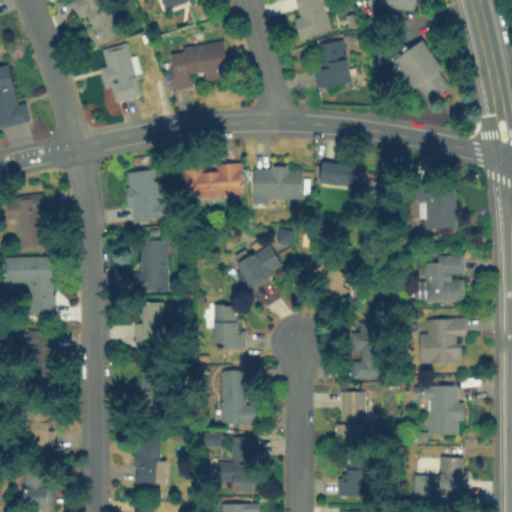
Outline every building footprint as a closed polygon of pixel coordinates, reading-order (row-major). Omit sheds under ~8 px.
[(72,0),(90,43),(113,34),(99,0),(72,0)] [(293,0),(297,13),(292,15),(298,36),(331,28),(323,0),(293,0)] [(315,85),(347,79),(340,37),(318,41),(321,63),(311,64),(315,85)] [(451,83),(421,37),(392,56),(422,102),(451,83)] [(138,94),(133,72),(139,70),(135,53),(129,55),(125,40),(101,46),(105,63),(98,64),(104,89),(112,87),(115,100),(138,94)] [(169,87),(192,84),(190,73),(202,72),(203,80),(226,76),(222,40),(164,47),(169,87)] [(0,63),(0,124),(29,120),(25,99),(14,101),(7,62),(0,63)] [(356,167),(323,156),(316,176),(350,187),(356,167)] [(183,162),(184,197),(240,196),(239,161),(183,162)] [(300,198),(300,163),(251,163),(251,197),(300,198)] [(160,216),(157,167),(123,169),(127,219),(160,216)] [(416,187),(417,217),(423,217),(423,225),(453,225),(452,186),(416,187)] [(6,217),(17,216),(19,246),(44,245),(42,192),(5,194),(6,217)] [(165,237),(140,237),(140,270),(132,270),(132,289),(165,289),(165,237)] [(280,266),(265,242),(234,261),(249,285),(280,266)] [(52,312),(51,253),(3,254),(4,280),(27,280),(28,313),(52,312)] [(434,253),(435,260),(424,261),(424,278),(416,279),(416,299),(462,299),(461,253),(434,253)] [(347,273),(317,257),(307,275),(337,292),(347,273)] [(138,337),(161,337),(161,300),(138,300),(138,337)] [(242,345),(242,322),(234,322),(234,302),(212,302),(212,345),(242,345)] [(462,360),(462,315),(427,316),(427,328),(417,328),(417,361),(462,360)] [(379,376),(379,321),(358,321),(358,329),(351,329),(350,349),(353,349),(352,376),(379,376)] [(165,406),(165,368),(138,368),(138,406),(165,406)] [(220,421),(256,421),(256,401),(243,401),(243,376),(220,376),(220,421)] [(427,431),(459,432),(459,423),(460,423),(460,382),(420,382),(420,400),(427,400),(427,431)] [(363,388),(338,388),(338,420),(334,420),(334,440),(363,440),(363,388)] [(51,446),(51,406),(24,407),(24,446),(51,446)] [(252,489),(254,435),(233,435),(233,457),(216,457),(216,478),(229,479),(229,488),(252,489)] [(134,481),(163,482),(164,457),(158,457),(158,438),(136,437),(134,481)] [(411,500),(453,501),(453,493),(464,493),(465,454),(438,454),(437,473),(412,472),(411,500)] [(335,493),(365,493),(365,466),(344,466),(344,474),(335,474),(335,493)] [(49,469),(22,469),(22,505),(49,505),(49,469)] [(256,511),(256,500),(220,500),(220,511),(256,511)]
